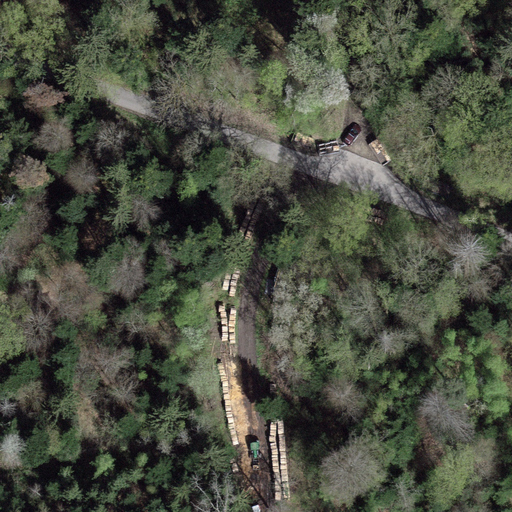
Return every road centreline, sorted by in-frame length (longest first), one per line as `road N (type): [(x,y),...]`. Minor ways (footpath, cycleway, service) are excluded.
road 1 (unclassified): [(511,234),(364,174),(0,49)]
road 2 (track): [(255,511),(247,355),(254,274),(294,149)]
road 3 (track): [(347,0),(364,174)]
